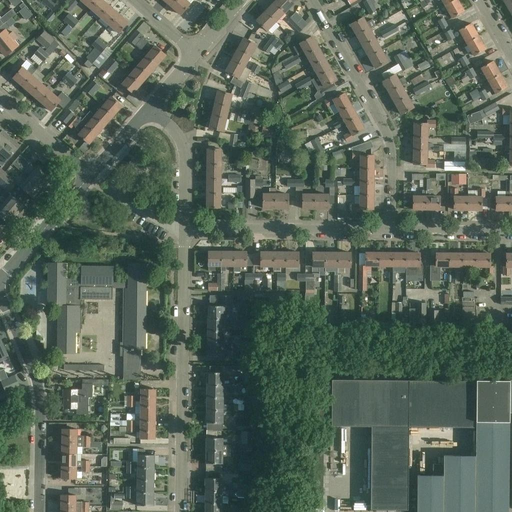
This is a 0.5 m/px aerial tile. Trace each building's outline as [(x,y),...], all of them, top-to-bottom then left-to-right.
[(54,0),(51,0),(46,5),(51,10),(57,3),(54,0)] [(70,12),(78,3),(74,0),(71,0),(65,7),(70,12)] [(91,8),(98,0),(81,0),(91,8)] [(109,6),(102,0),(98,0),(91,8),(100,17),(109,6)] [(190,4),(185,0),(176,0),(171,6),(181,14),(190,4)] [(293,4),(296,0),(295,0),(277,0),(274,3),(284,13),(293,4)] [(367,0),(362,3),(369,15),(376,11),(369,0),(367,0)] [(433,0),(432,0),(424,0),(419,3),(423,8),(428,6),(427,4),(433,0)] [(464,12),(456,0),(455,0),(445,6),(453,19),(464,12)] [(265,12),(275,22),(284,13),(274,3),(265,12)] [(119,14),(109,6),(100,17),(109,24),(100,35),(100,36),(119,14)] [(25,7),(19,12),(26,20),(32,15),(25,7)] [(0,19),(3,24),(11,17),(16,14),(12,9),(0,19)] [(275,22),(265,12),(256,21),(266,31),(275,22)] [(63,20),(68,24),(74,17),(69,13),(63,20)] [(298,22),(302,19),(296,13),(292,16),(298,22)] [(128,23),(119,14),(100,36),(103,38),(106,35),(108,37),(115,29),(119,33),(128,23)] [(293,27),(298,22),(292,16),(287,21),(293,27)] [(11,17),(3,24),(0,26),(0,48),(6,56),(18,45),(5,30),(9,27),(10,27),(16,22),(15,22),(11,17)] [(74,17),(68,24),(72,28),(78,21),(74,17)] [(350,25),(357,36),(369,29),(375,25),(372,19),(365,23),(363,18),(350,25)] [(437,21),(441,29),(447,26),(443,18),(437,21)] [(61,21),(55,29),(61,34),(67,26),(61,21)] [(299,32),(304,28),(298,22),(293,27),(299,32)] [(395,25),(389,29),(392,35),(398,31),(395,25)] [(467,44),(478,37),(471,25),(460,31),(467,44)] [(375,40),(369,29),(357,36),(363,47),(375,40)] [(385,38),(392,35),(389,29),(382,32),(385,38)] [(132,35),(139,41),(143,36),(136,30),(132,35)] [(454,38),(450,30),(444,33),(449,41),(454,38)] [(45,32),(37,41),(46,49),(54,41),(45,32)] [(139,41),(132,35),(128,40),(135,46),(139,41)] [(267,42),(273,47),(278,50),(282,45),(277,41),(278,40),(273,36),(267,42)] [(312,37),(300,43),(293,47),(299,58),(306,54),(318,48),(312,37)] [(485,50),(478,37),(467,44),(474,57),(485,50)] [(96,50),(103,42),(98,38),(92,46),(94,48),(96,50)] [(238,49),(250,56),(256,45),(244,38),(238,49)] [(381,51),(375,40),(363,47),(369,58),(381,51)] [(101,54),(107,47),(103,42),(96,50),(101,54)] [(268,53),(273,47),(267,42),(262,49),(268,53)] [(147,56),(157,65),(166,56),(155,46),(147,56)] [(39,59),(45,52),(40,47),(34,54),(39,59)] [(67,58),(70,55),(63,48),(60,51),(67,58)] [(96,50),(94,48),(86,58),(87,59),(87,60),(85,59),(82,62),(84,64),(88,59),(94,64),(93,65),(98,69),(107,59),(101,54),(96,50)] [(324,59),(318,48),(306,54),(312,65),(324,59)] [(232,60),(244,67),(250,56),(238,49),(232,60)] [(381,51),(369,58),(375,69),(387,62),(381,51)] [(44,63),(50,56),(45,52),(39,59),(44,63)] [(406,52),(394,59),(398,65),(409,59),(406,52)] [(423,55),(415,59),(418,65),(426,61),(423,55)] [(157,65),(147,56),(139,65),(149,74),(157,65)] [(298,56),(291,59),(294,65),(301,61),(298,56)] [(459,59),(463,67),(469,64),(465,56),(459,59)] [(111,58),(107,63),(114,69),(118,64),(111,58)] [(93,64),(93,65),(94,64),(88,59),(84,64),(89,69),(93,64)] [(294,65),(291,59),(285,63),(288,68),(294,65)] [(324,59),(312,65),(318,76),(330,69),(324,59)] [(409,59),(398,65),(401,72),(413,65),(409,59)] [(238,78),(244,67),(232,60),(226,71),(238,78)] [(488,82),(500,75),(493,62),(481,69),(488,82)] [(114,69),(107,63),(103,68),(110,74),(114,69)] [(257,74),(261,67),(254,63),(251,70),(257,74)] [(32,76),(35,73),(37,70),(31,65),(26,71),(23,68),(14,78),(23,86),(32,76)] [(130,75),(141,84),(149,74),(139,65),(130,75)] [(476,76),(472,68),(466,71),(470,79),(476,76)] [(330,69),(318,76),(311,80),(313,83),(317,91),(319,90),(323,96),(336,89),(332,83),(336,80),(330,69)] [(62,79),(67,83),(73,76),(68,72),(62,79)] [(35,73),(32,76),(23,86),(33,95),(42,84),(44,81),(35,73)] [(141,84),(130,75),(122,84),(133,93),(141,84)] [(382,82),(389,93),(401,87),(400,86),(406,82),(403,77),(398,80),(395,75),(382,82)] [(507,88),(500,75),(488,82),(496,95),(507,88)] [(78,80),(73,76),(67,83),(71,87),(78,80)] [(230,83),(239,88),(242,82),(233,77),(230,83)] [(313,83),(311,80),(309,77),(303,80),(307,87),(313,83)] [(252,88),(266,93),(269,85),(255,80),(252,88)] [(303,80),(299,82),(297,84),(300,90),(307,87),(303,80)] [(92,81),(88,86),(95,91),(99,87),(92,81)] [(242,89),(249,92),(252,84),(245,81),(242,89)] [(287,90),(283,83),(278,86),(282,93),(287,90)] [(421,86),(424,92),(430,88),(427,83),(421,86)] [(46,88),(42,84),(33,95),(42,103),(51,93),(51,92),(53,89),(48,85),(46,88)] [(91,96),(95,91),(88,86),(84,90),(91,96)] [(414,90),(417,95),(424,92),(421,86),(414,90)] [(407,98),(401,87),(389,93),(395,104),(407,98)] [(249,92),(242,89),(239,96),(246,99),(247,97),(249,92)] [(489,98),(484,90),(478,93),(481,97),(477,99),(479,103),(489,98)] [(218,91),(215,103),(229,106),(232,95),(218,91)] [(57,98),(51,93),(42,103),(52,111),(58,104),(63,108),(71,100),(62,92),(57,98)] [(339,112),(350,106),(344,93),(333,99),(332,97),(324,101),(328,107),(335,103),(339,112)] [(103,106),(114,115),(122,106),(111,96),(103,106)] [(413,109),(407,98),(395,104),(401,116),(413,109)] [(469,124),(482,120),(481,119),(486,116),(486,117),(499,110),(495,102),(479,111),(466,116),(469,124)] [(226,120),(229,106),(215,103),(212,117),(226,120)] [(95,115),(106,125),(114,115),(103,106),(95,115)] [(357,118),(350,106),(339,112),(346,124),(357,118)] [(64,113),(71,120),(74,116),(75,115),(68,108),(64,113)] [(511,124),(511,111),(511,109),(503,108),(503,115),(511,115),(511,124)] [(87,125),(98,134),(106,125),(95,115),(94,116),(89,111),(85,116),(90,121),(87,125)] [(78,120),(74,116),(71,120),(64,113),(59,119),(71,129),(73,126),(75,124),(78,120)] [(242,115),(235,114),(234,122),(240,123),(242,115)] [(245,116),(243,124),(250,125),(252,117),(245,115),(245,116)] [(223,132),(226,120),(212,117),(209,128),(223,132)] [(357,118),(346,124),(351,132),(344,136),(347,142),(354,138),(353,136),(363,130),(357,118)] [(89,144),(98,134),(87,125),(79,119),(78,120),(75,124),(82,130),(79,134),(89,144)] [(414,124),(414,137),(427,137),(427,128),(435,128),(435,121),(427,121),(427,124),(414,124)] [(276,129),(263,126),(261,135),(274,138),(276,129)] [(64,128),(58,134),(64,141),(71,134),(64,128)] [(297,139),(308,137),(307,130),(296,132),(297,139)] [(0,132),(0,151),(11,138),(2,131),(0,132)] [(310,141),(315,149),(321,145),(317,137),(310,141)] [(427,137),(414,137),(413,151),(426,151),(426,150),(432,151),(433,146),(433,144),(426,144),(427,137)] [(463,138),(454,138),(454,137),(451,137),(451,145),(452,145),(452,151),(454,151),(466,152),(466,145),(465,145),(465,138),(463,138)] [(19,146),(11,138),(0,151),(0,158),(1,159),(0,160),(0,165),(1,167),(19,146)] [(361,155),(361,152),(373,148),(371,141),(351,148),(352,152),(352,159),(361,159),(361,169),(373,169),(373,155),(361,155)] [(207,164),(221,164),(221,149),(208,149),(207,164)] [(426,161),(426,151),(413,151),(413,165),(426,165),(426,168),(434,168),(435,161),(426,161)] [(466,152),(454,151),(454,162),(444,162),(444,171),(454,171),(465,171),(465,156),(466,152)] [(511,165),(511,151),(511,152),(511,161),(502,161),(502,168),(511,168),(511,166),(511,165)] [(12,164),(21,172),(29,163),(20,155),(12,164)] [(476,160),(469,160),(469,170),(480,170),(480,160),(476,160)] [(338,163),(330,163),(331,171),(338,171),(338,163)] [(224,164),(221,164),(207,164),(207,179),(221,179),(221,170),(224,170),(224,164)] [(27,177),(42,190),(49,181),(35,168),(27,177)] [(373,183),(373,169),(361,169),(360,178),(356,178),(356,180),(354,180),(354,182),(373,183)] [(0,178),(13,188),(17,183),(5,172),(0,178)] [(245,180),(245,198),(255,198),(255,186),(267,186),(267,180),(263,180),(263,175),(254,175),(254,180),(245,180)] [(13,188),(0,178),(0,177),(0,186),(8,194),(13,188)] [(42,190),(27,177),(19,186),(34,199),(42,190)] [(221,179),(207,179),(207,193),(221,193),(221,179)] [(373,196),(373,183),(354,182),(354,186),(360,186),(360,196),(373,196)] [(275,208),(275,195),(275,188),(269,188),(269,195),(262,195),(262,208),(275,208)] [(453,209),(467,210),(467,197),(457,197),(457,189),(451,189),(451,197),(453,197),(453,209)] [(467,197),(467,210),(482,210),(482,198),(484,198),(484,190),(477,189),(477,198),(467,197)] [(413,209),(426,209),(426,190),(423,190),(422,190),(422,197),(413,197),(413,209)] [(426,190),(426,209),(439,209),(439,197),(432,197),(432,190),(429,190),(426,190)] [(220,208),(221,193),(207,193),(207,208),(220,208)] [(2,202),(19,217),(27,208),(10,194),(5,199),(1,195),(0,196),(0,200),(2,203),(2,202)] [(288,195),(275,195),(275,208),(288,209),(288,195)] [(302,209),(315,209),(315,195),(303,195),(302,209)] [(328,195),(315,195),(315,209),(328,209),(328,195)] [(372,210),(373,196),(360,196),(360,206),(351,206),(351,212),(360,212),(360,210),(372,210)] [(509,210),(509,198),(495,197),(495,210),(509,210)] [(0,215),(12,226),(19,217),(2,202),(2,203),(0,204),(0,215)] [(215,266),(220,266),(221,260),(221,252),(208,252),(208,271),(215,271),(215,266)] [(220,266),(233,266),(233,252),(221,252),(221,260),(220,266)] [(240,272),(240,266),(246,266),(246,252),(233,252),(233,266),(233,272),(240,272)] [(260,267),(273,267),(273,252),(260,252),(260,267)] [(280,267),(286,267),(285,252),(273,252),(273,267),(273,270),(280,270),(280,267)] [(285,252),(286,267),(298,267),(298,253),(285,252)] [(319,267),(325,267),(325,253),(312,253),(312,271),(319,271),(319,267)] [(337,275),(338,273),(338,253),(325,253),(325,267),(325,272),(334,272),(334,275),(337,275)] [(344,273),(344,267),(351,267),(351,253),(338,253),(338,273),(344,273)] [(369,265),(379,266),(379,253),(365,253),(365,269),(369,270),(369,265)] [(379,266),(392,266),(392,253),(379,253),(379,266)] [(405,273),(406,253),(392,253),(392,266),(392,272),(395,272),(405,273)] [(406,253),(405,273),(405,281),(422,281),(423,266),(422,266),(419,266),(419,253),(406,253)] [(432,274),(435,274),(440,274),(440,266),(449,266),(449,253),(435,253),(435,266),(432,266),(432,274)] [(454,272),(459,272),(462,272),(462,254),(449,253),(449,266),(454,266),(454,272)] [(462,272),(465,273),(467,273),(467,266),(476,266),(476,254),(462,254),(462,272)] [(476,254),(476,266),(484,266),(484,275),(492,275),(492,266),(489,266),(489,254),(476,254)] [(510,266),(511,266),(511,254),(506,254),(506,266),(503,266),(503,275),(510,275),(510,266)] [(66,263),(48,263),(49,263),(48,278),(47,290),(48,290),(48,305),(47,305),(47,306),(59,306),(58,321),(57,333),(58,333),(58,353),(57,353),(57,354),(75,354),(76,333),(79,333),(81,333),(81,300),(113,301),(113,288),(128,288),(127,347),(123,347),(123,379),(140,379),(141,349),(145,349),(146,264),(129,264),(128,282),(113,282),(113,267),(81,266),(81,279),(66,278),(66,263)] [(465,284),(465,278),(459,278),(459,272),(454,272),(454,273),(455,273),(455,284),(465,284)] [(245,291),(253,291),(253,281),(253,273),(245,273),(245,291)] [(286,289),(286,281),(285,281),(285,273),(277,274),(277,281),(276,281),(277,290),(285,290),(285,289),(286,289)] [(313,274),(305,274),(305,281),(305,288),(305,290),(313,290),(313,274)] [(263,279),(263,290),(271,290),(271,279),(263,279)] [(41,323),(32,282),(20,284),(29,325),(41,323)] [(204,312),(206,313),(208,313),(207,319),(236,319),(236,313),(226,313),(226,305),(232,305),(232,296),(218,296),(217,306),(208,306),(208,307),(206,307),(204,308),(204,312)] [(427,317),(427,312),(427,302),(418,303),(418,317),(427,317)] [(402,314),(402,303),(391,303),(391,314),(402,314)] [(437,323),(438,315),(438,311),(428,310),(427,322),(437,323)] [(240,319),(236,319),(207,319),(207,331),(223,331),(224,324),(240,324),(240,319)] [(207,331),(207,344),(234,344),(234,338),(223,338),(223,331),(207,331)] [(0,337),(0,361),(9,358),(0,337)] [(234,349),(234,344),(207,344),(207,356),(223,357),(223,349),(234,349)] [(62,359),(63,367),(72,366),(71,358),(62,359)] [(89,359),(90,369),(100,368),(99,358),(89,359)] [(240,377),(241,367),(230,365),(229,376),(240,377)] [(58,373),(57,380),(67,382),(68,375),(58,373)] [(207,379),(207,385),(234,386),(234,379),(223,379),(223,373),(207,373),(207,374),(205,374),(204,375),(204,378),(205,379),(207,379)] [(253,382),(253,373),(244,373),(244,382),(253,382)] [(8,379),(1,382),(6,394),(20,387),(15,376),(8,379)] [(409,426),(477,427),(477,380),(331,379),(331,426),(371,426),(409,426)] [(419,476),(418,511),(507,511),(508,412),(509,380),(477,380),(477,427),(477,457),(445,456),(445,465),(434,465),(433,476),(419,476)] [(65,408),(78,408),(78,413),(89,414),(89,397),(92,397),(93,384),(83,383),(83,389),(64,389),(64,396),(65,396),(65,408)] [(234,386),(207,385),(206,398),(223,398),(223,391),(237,391),(237,386),(234,386)] [(141,401),(155,402),(155,389),(142,389),(141,401)] [(9,403),(5,393),(0,394),(0,402),(2,407),(9,403)] [(206,398),(206,410),(234,410),(234,405),(222,404),(223,398),(206,398)] [(155,414),(155,402),(141,401),(134,401),(134,407),(141,407),(141,414),(155,414)] [(234,416),(234,410),(206,410),(206,423),(222,423),(222,416),(234,416)] [(155,426),(155,414),(141,414),(135,414),(135,421),(134,421),(134,426),(155,426)] [(241,431),(252,430),(251,421),(236,422),(236,431),(241,431)] [(155,426),(134,426),(134,432),(141,432),(141,439),(154,439),(155,426)] [(408,509),(409,426),(371,426),(370,509),(408,509)] [(91,436),(77,436),(77,428),(63,428),(63,441),(91,442),(91,436)] [(252,430),(241,431),(241,443),(244,443),(244,444),(252,444),(252,430)] [(206,437),(206,450),(233,450),(233,445),(222,445),(222,438),(206,437)] [(91,442),(63,441),(62,453),(76,454),(76,447),(91,447),(91,442)] [(233,457),(233,450),(206,450),(206,463),(222,463),(222,456),(233,457)] [(76,461),(76,454),(62,453),(62,466),(76,466),(90,467),(90,461),(82,460),(82,461),(76,461)] [(133,462),(133,467),(154,468),(154,455),(138,455),(138,462),(133,462)] [(76,479),(76,466),(62,466),(62,478),(76,479)] [(138,473),(137,480),(154,480),(154,468),(133,467),(133,473),(138,473)] [(222,478),(206,478),(205,490),(232,491),(232,486),(222,485),(222,478)] [(153,492),(154,480),(137,480),(137,487),(133,487),(133,492),(153,492)] [(238,491),(232,491),(205,490),(205,503),(221,503),(222,497),(238,497),(238,491)] [(132,498),(137,498),(137,505),(153,505),(153,492),(133,492),(132,498)] [(353,504),(354,493),(346,493),(345,504),(353,504)] [(76,495),(62,494),(61,507),(89,508),(90,502),(76,501),(76,495)] [(122,501),(109,501),(109,509),(122,509),(122,501)] [(205,503),(205,511),(221,511),(221,503),(205,503)]
